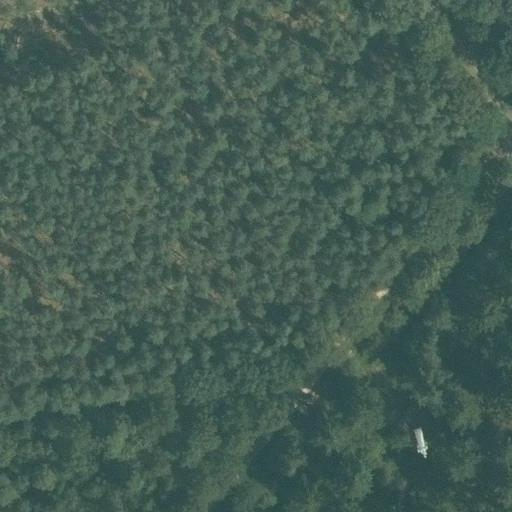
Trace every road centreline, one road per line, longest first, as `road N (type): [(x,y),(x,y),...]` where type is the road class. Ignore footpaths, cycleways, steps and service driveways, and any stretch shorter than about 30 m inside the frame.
road 1 (track): [(297,381),(511,133)]
road 2 (track): [(297,381),(0,436)]
road 3 (track): [(193,511),(297,381)]
road 4 (tertiary): [(511,95),(427,0)]
